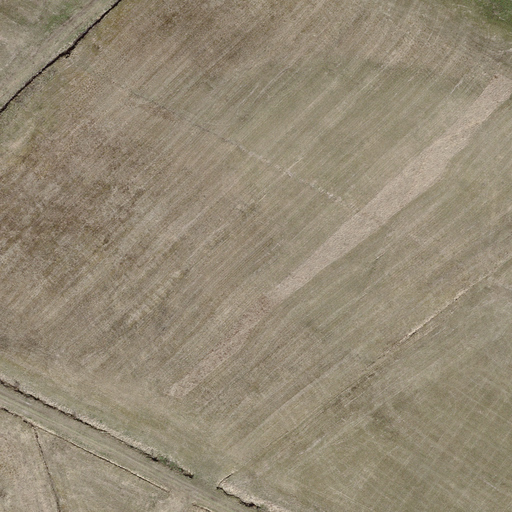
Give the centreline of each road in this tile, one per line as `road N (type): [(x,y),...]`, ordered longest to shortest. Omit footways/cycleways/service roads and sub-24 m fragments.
road 1 (track): [(0,394),(235,511)]
road 2 (track): [(0,94),(104,0)]
